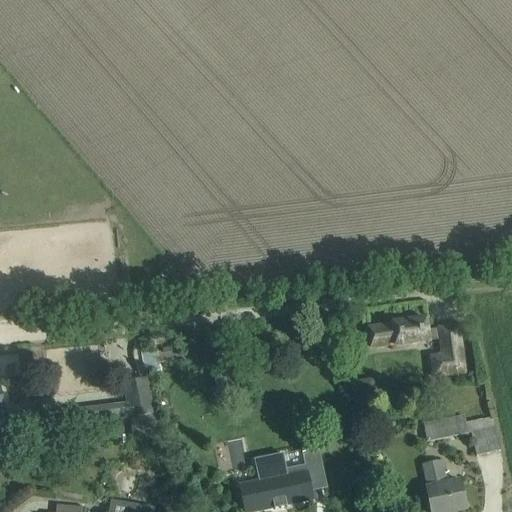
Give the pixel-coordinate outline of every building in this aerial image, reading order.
[(439,344),(440,355),(429,356),(432,379),(468,375),(462,324),(437,327),(429,328),(428,315),(390,320),(390,324),(366,327),(369,351),(393,348),(393,350),(431,345),(439,344)] [(104,412),(51,419),(52,429),(104,423),(119,420),(154,415),(148,383),(125,388),(127,403),(128,409),(104,412)] [(17,430),(44,425),(40,405),(13,410),(17,430)] [(155,418),(154,415),(119,420),(122,443),(163,438),(159,418),(155,418)] [(471,435),(476,457),(500,452),(496,433),(492,418),(465,423),(464,417),(423,424),(426,443),(471,435)] [(260,483),(240,487),(244,511),(257,511),(312,501),(310,491),(306,473),(324,470),(319,448),(282,456),(255,461),(260,483)] [(431,511),(455,511),(465,510),(461,490),(459,482),(444,485),(440,464),(425,467),(430,489),(426,490),(428,497),(431,511)] [(179,489),(171,491),(173,500),(181,498),(179,489)]
